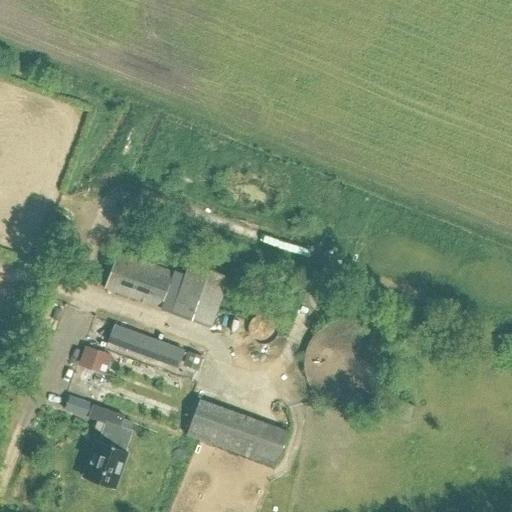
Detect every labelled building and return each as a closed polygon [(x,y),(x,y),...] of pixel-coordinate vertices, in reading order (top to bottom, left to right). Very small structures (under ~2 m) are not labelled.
[(162,309),(177,271),(121,250),(107,288),(162,309)] [(212,329),(232,278),(183,259),(164,310),(212,329)] [(180,367),(186,350),(115,325),(109,342),(180,367)] [(88,345),(83,360),(102,367),(104,361),(109,363),(113,354),(88,345)] [(204,357),(188,351),(183,365),(199,371),(204,357)] [(110,390),(111,371),(98,369),(98,370),(78,368),(77,387),(110,390)] [(129,432),(128,432),(132,421),(70,399),(65,411),(104,425),(97,443),(94,442),(81,478),(113,489),(126,453),(122,452),(129,432)] [(277,466),(290,431),(202,399),(189,434),(277,466)]
